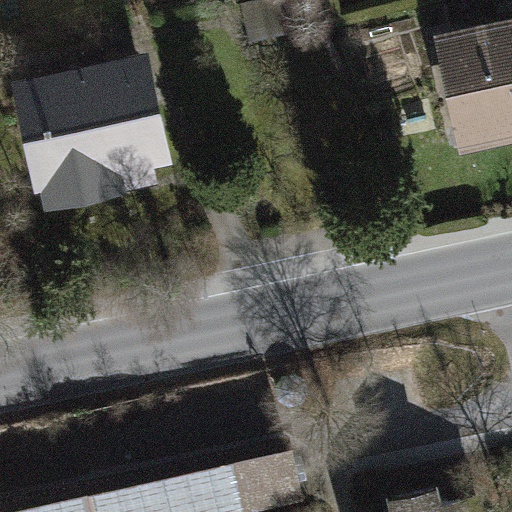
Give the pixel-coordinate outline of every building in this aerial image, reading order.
[(249,36),(292,27),(285,0),(250,0),(242,2),(249,36)] [(511,28),(454,41),(470,113),(504,106),(506,117),(511,115),(511,28)] [(132,62),(35,82),(55,179),(104,169),(106,180),(150,171),(145,145),(150,144),(132,62)] [(289,440),(239,451),(251,505),(301,495),(289,440)] [(239,451),(0,503),(0,511),(220,511),(251,505),(239,451)] [(396,509),(381,511),(471,511),(467,493),(438,500),(435,487),(393,497),(396,509)]
